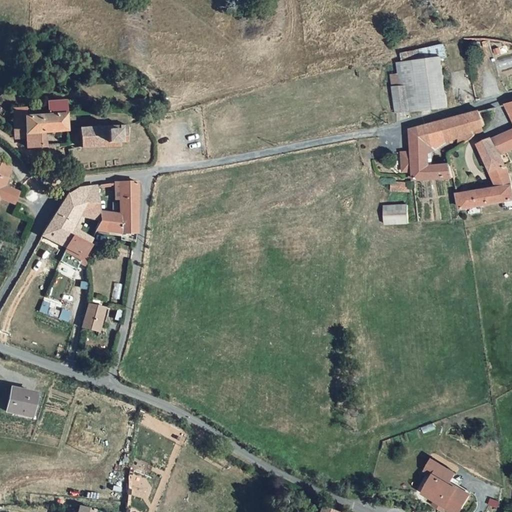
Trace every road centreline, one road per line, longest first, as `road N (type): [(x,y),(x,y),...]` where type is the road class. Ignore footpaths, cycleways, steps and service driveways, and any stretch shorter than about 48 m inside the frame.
road 1 (unclassified): [(511,96),(401,127),(148,173)]
road 2 (tertiary): [(109,388),(205,429),(357,511)]
road 3 (unclassified): [(148,173),(109,388)]
road 4 (unclassified): [(148,173),(59,190),(0,298)]
